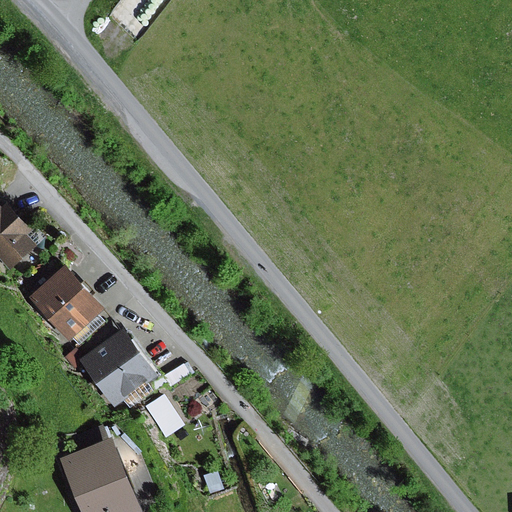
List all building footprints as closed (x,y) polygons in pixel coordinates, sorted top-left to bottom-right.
[(0,196),(0,253),(13,268),(40,243),(30,231),(37,225),(14,200),(8,206),(0,196)] [(70,261),(33,294),(71,337),(76,332),(104,307),(108,303),(70,261)] [(115,315),(104,307),(76,332),(92,351),(124,329),(115,315)] [(92,351),(84,357),(117,403),(162,371),(129,325),(124,329),(92,351)] [(78,346),(66,357),(74,365),(85,354),(78,346)] [(167,393),(148,405),(169,435),(188,423),(167,393)] [(117,433),(63,456),(85,511),(140,511),(148,509),(117,433)] [(219,470),(205,475),(211,493),(225,488),(219,470)]
